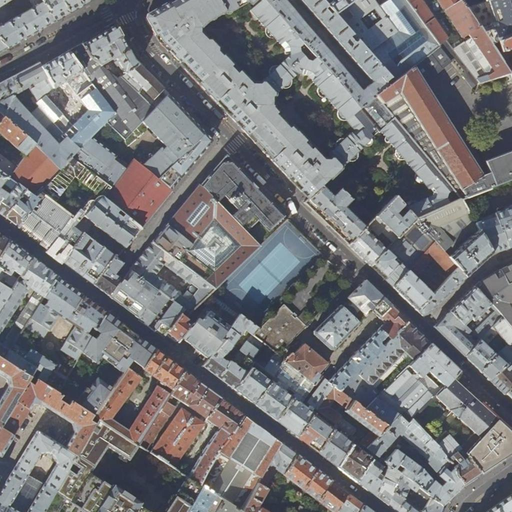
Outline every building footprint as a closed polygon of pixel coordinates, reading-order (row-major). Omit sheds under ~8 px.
[(53,22),(40,0),(0,0),(0,40),(7,48),(23,39),(53,22)] [(40,0),(53,22),(78,7),(90,0),(40,0)] [(171,0),(160,7),(155,10),(144,16),(148,23),(154,35),(158,41),(183,68),(206,92),(226,113),(246,134),(270,159),(292,182),(307,198),(303,203),(304,203),(313,211),(326,223),(348,244),(347,245),(359,256),(370,266),(413,221),(414,220),(461,200),(394,118),(379,132),(264,0),(171,0)] [(264,0),(379,132),(394,118),(376,96),(394,83),(367,53),(334,14),(326,5),(322,0),(321,0),(264,0)] [(332,0),(326,5),(334,14),(353,0),(321,0),(322,0),(332,0)] [(379,7),(374,0),(353,0),(334,14),(367,53),(397,31),(379,7)] [(388,0),(379,7),(397,31),(367,53),(394,83),(413,67),(439,46),(404,0),(388,0)] [(404,0),(439,46),(441,45),(446,41),(448,39),(419,0),(404,0)] [(461,0),(436,0),(461,37),(467,34),(470,38),(461,44),(458,40),(450,46),(478,82),(479,83),(510,73),(506,67),(491,44),(490,44),(478,26),(479,26),(467,8),(461,0)] [(498,40),(511,35),(511,0),(493,0),(485,2),(467,8),(479,26),(478,26),(490,44),(491,44),(497,41),(498,40)] [(98,33),(80,44),(87,56),(88,56),(100,65),(112,58),(117,67),(120,65),(124,71),(119,74),(121,76),(138,64),(133,59),(113,24),(98,33)] [(511,35),(498,40),(497,41),(500,47),(497,48),(498,50),(501,50),(501,51),(511,48),(511,65),(506,67),(510,73),(511,72),(511,35)] [(450,46),(446,41),(441,45),(473,86),(478,82),(450,46)] [(75,47),(67,51),(113,112),(105,120),(123,139),(141,121),(153,108),(121,76),(118,78),(100,65),(88,56),(87,56),(80,44),(75,47)] [(44,65),(41,67),(53,88),(60,84),(61,86),(63,86),(76,79),(74,76),(77,74),(83,84),(67,93),(68,94),(76,89),(80,96),(66,108),(61,103),(62,102),(58,98),(56,100),(48,92),(35,103),(38,106),(78,149),(91,136),(105,120),(113,112),(67,51),(44,65)] [(48,92),(53,88),(41,67),(39,63),(24,70),(14,76),(0,83),(0,120),(4,117),(12,125),(59,169),(72,156),(78,149),(38,106),(29,114),(12,95),(22,90),(29,87),(35,98),(32,100),(34,103),(35,103),(48,92)] [(170,91),(138,64),(121,76),(153,108),(167,94),(170,91)] [(511,151),(485,163),(489,174),(482,177),(413,67),(394,83),(376,96),(394,118),(461,200),(511,180),(511,151)] [(153,108),(141,121),(163,146),(160,149),(159,148),(141,165),(157,179),(204,134),(207,131),(196,120),(193,122),(167,94),(153,108)] [(0,133),(3,136),(12,125),(4,117),(0,120),(0,133)] [(12,125),(3,136),(25,155),(16,168),(0,154),(0,171),(25,190),(4,218),(9,222),(16,227),(37,199),(34,196),(59,169),(12,125)] [(203,153),(212,142),(208,137),(204,134),(157,179),(171,190),(174,186),(183,176),(193,164),(203,153)] [(111,186),(127,166),(91,136),(78,149),(72,156),(111,186)] [(233,163),(225,155),(215,167),(215,168),(207,177),(199,186),(258,247),(287,220),(278,211),(270,203),(263,195),(256,188),(248,179),(240,171),(233,163)] [(72,156),(59,169),(34,196),(37,199),(48,207),(26,235),(37,243),(53,255),(61,261),(82,233),(74,227),(92,207),(133,238),(136,234),(142,228),(103,197),(111,186),(72,156)] [(171,190),(157,179),(141,165),(133,159),(127,166),(111,186),(103,197),(142,228),(156,210),(172,191),(171,190)] [(0,171),(0,215),(4,218),(25,190),(0,171)] [(199,186),(199,185),(183,204),(160,232),(159,233),(151,242),(169,256),(214,289),(258,247),(199,186)] [(37,199),(16,227),(23,232),(26,235),(48,207),(37,199)] [(472,221),(461,200),(414,220),(434,242),(456,269),(465,278),(480,259),(491,254),(472,221)] [(117,258),(133,238),(92,207),(74,227),(82,233),(61,261),(71,268),(82,277),(92,284),(114,257),(116,258),(117,258)] [(511,247),(511,207),(472,221),(491,254),(511,247)] [(391,287),(434,242),(414,220),(413,221),(370,266),(380,276),(385,281),(391,287)] [(1,234),(0,233),(0,252),(8,240),(1,234)] [(15,245),(8,240),(0,252),(0,269),(12,276),(15,272),(20,275),(32,257),(26,253),(15,245)] [(140,256),(129,269),(159,291),(184,310),(188,313),(214,289),(169,256),(151,242),(140,256)] [(391,287),(404,299),(416,311),(456,269),(434,242),(391,287)] [(39,263),(32,257),(20,275),(17,280),(0,306),(0,356),(4,359),(13,344),(24,327),(57,276),(44,267),(39,263)] [(123,263),(117,258),(116,258),(114,257),(92,284),(104,293),(108,296),(121,280),(120,279),(117,277),(113,275),(123,263)] [(511,263),(509,265),(500,269),(472,286),(473,287),(500,318),(511,331),(511,263)] [(0,306),(17,280),(12,276),(0,269),(0,306)] [(137,319),(159,291),(129,269),(128,269),(120,279),(121,280),(108,296),(111,299),(112,298),(116,301),(122,302),(125,304),(127,306),(131,312),(135,315),(134,316),(137,319)] [(445,297),(465,278),(456,269),(416,311),(418,313),(422,316),(427,314),(432,309),(445,297)] [(81,294),(57,276),(24,327),(42,339),(58,316),(74,327),(59,350),(76,362),(80,355),(106,313),(81,294)] [(357,288),(340,305),(358,323),(364,316),(365,317),(366,316),(366,315),(371,310),(378,318),(390,305),(369,285),(365,280),(357,288)] [(452,345),(464,356),(500,318),(473,287),(448,311),(433,327),(452,345)] [(150,328),(163,338),(166,333),(184,310),(159,291),(137,319),(150,328)] [(358,323),(340,305),(313,331),(313,335),(330,350),(333,350),(358,323)] [(393,308),(390,305),(378,318),(381,320),(384,323),(378,329),(385,336),(382,339),(386,343),(407,322),(400,315),(393,308)] [(284,349),(305,328),(296,318),(295,319),(291,316),(293,315),(284,306),(261,328),(262,329),(259,332),(256,328),(251,335),(284,360),(290,354),(284,349)] [(188,313),(184,310),(166,333),(171,337),(178,342),(181,338),(196,319),(188,313)] [(209,359),(223,340),(222,339),(229,328),(208,311),(200,322),(196,319),(181,338),(186,342),(199,352),(209,359)] [(130,332),(106,313),(80,355),(95,363),(100,357),(123,373),(127,368),(132,361),(142,369),(155,350),(130,332)] [(256,328),(239,315),(229,328),(222,339),(223,340),(209,359),(206,363),(202,367),(208,371),(225,384),(233,390),(254,363),(257,366),(265,372),(272,376),(283,361),(284,360),(251,335),(256,328)] [(511,359),(511,331),(500,318),(464,356),(469,361),(478,370),(489,380),(508,363),(511,359)] [(417,331),(407,322),(386,343),(338,390),(364,410),(430,344),(418,332),(417,331)] [(338,390),(386,343),(382,339),(385,336),(378,329),(327,381),(324,379),(307,402),(306,403),(307,404),(305,408),(303,406),(301,404),(320,377),(321,378),(321,376),(318,373),(327,364),(303,344),(293,354),(291,353),(290,354),(284,360),(283,361),(272,376),(274,378),(295,394),(275,421),(286,430),(288,431),(296,437),(312,414),(315,409),(333,386),(338,390)] [(55,365),(30,348),(27,353),(13,344),(4,359),(31,376),(58,394),(65,381),(67,378),(53,369),(55,365)] [(387,427),(403,411),(411,419),(434,396),(451,379),(459,371),(443,356),(430,344),(364,410),(387,427)] [(155,350),(142,369),(162,383),(159,387),(156,386),(128,430),(110,419),(141,378),(127,368),(123,373),(112,388),(91,415),(96,419),(131,441),(137,445),(184,372),(166,358),(161,354),(155,350)] [(0,456),(13,436),(1,428),(31,376),(4,359),(0,356),(0,456)] [(254,370),(257,366),(254,363),(233,390),(242,396),(253,405),(274,378),(272,376),(265,372),(262,376),(254,370)] [(511,367),(508,363),(489,380),(497,388),(503,394),(505,393),(511,386),(511,367)] [(202,385),(184,372),(137,445),(138,445),(146,450),(175,405),(169,401),(172,396),(218,427),(218,429),(204,451),(203,450),(202,452),(203,452),(187,477),(199,485),(243,416),(229,406),(226,403),(202,385)] [(91,415),(58,394),(31,376),(1,428),(13,436),(31,406),(40,404),(54,413),(71,424),(73,433),(71,438),(65,448),(76,455),(96,419),(91,415)] [(80,390),(65,381),(58,394),(91,415),(112,388),(97,378),(88,390),(86,389),(82,394),(79,391),(80,390)] [(274,378),(253,405),(263,413),(264,413),(275,421),(295,394),(274,378)] [(469,395),(451,379),(434,396),(473,438),(459,449),(480,474),(489,468),(511,453),(511,452),(511,433),(509,431),(498,421),(469,395)] [(364,410),(338,390),(333,386),(315,409),(324,416),(333,422),(335,424),(340,428),(349,435),(352,436),(355,431),(355,429),(341,418),(342,417),(328,407),(334,400),(346,409),(344,412),(371,432),(360,443),(367,449),(367,448),(387,427),(364,410)] [(511,386),(505,393),(503,394),(504,395),(506,394),(511,399),(511,386)] [(149,452),(172,468),(203,424),(181,408),(149,452)] [(322,420),(324,416),(315,409),(312,414),(296,437),(305,444),(316,452),(335,424),(333,422),(330,427),(320,419),(322,420)] [(434,443),(411,419),(403,411),(387,427),(367,448),(371,451),(374,454),(378,457),(398,434),(428,461),(427,463),(437,475),(437,476),(443,482),(441,484),(439,487),(433,481),(432,481),(421,469),(420,469),(395,450),(386,459),(385,458),(384,459),(382,457),(381,459),(387,463),(388,464),(393,468),(397,464),(402,468),(399,472),(400,474),(442,506),(453,494),(454,494),(462,485),(454,475),(453,469),(453,468),(448,473),(446,471),(448,468),(448,467),(447,466),(449,464),(438,449),(439,448),(434,443)] [(261,430),(243,416),(199,485),(201,486),(240,511),(280,443),(261,430)] [(137,445),(131,441),(96,419),(76,455),(42,511),(56,511),(64,500),(82,511),(147,511),(138,505),(140,503),(112,485),(111,487),(90,473),(107,446),(128,460),(138,445),(137,445)] [(337,432),(340,428),(335,424),(316,452),(325,459),(326,460),(336,467),(352,443),(355,439),(352,436),(349,435),(346,439),(344,438),(346,436),(342,433),(340,435),(337,432)] [(26,448),(0,490),(0,511),(42,511),(76,455),(65,448),(38,431),(36,432),(28,445),(26,448)] [(446,433),(434,443),(439,448),(438,449),(449,464),(453,468),(453,469),(454,475),(462,485),(470,481),(480,474),(459,449),(446,433)] [(280,443),(240,511),(358,511),(362,505),(350,496),(337,486),(299,458),(288,449),(280,443)] [(364,453),(352,443),(336,467),(345,474),(355,482),(374,454),(371,451),(370,453),(367,452),(364,453)] [(381,459),(378,457),(374,454),(355,482),(370,493),(387,505),(400,474),(399,472),(393,468),(388,464),(382,479),(378,475),(383,468),(381,466),(383,464),(385,466),(387,463),(381,459)] [(439,511),(442,506),(400,474),(387,505),(395,511),(439,511)] [(163,511),(185,511),(201,486),(199,485),(187,477),(163,511)] [(240,511),(201,486),(185,511),(240,511)] [(511,511),(511,495),(495,508),(488,511),(511,511)]
